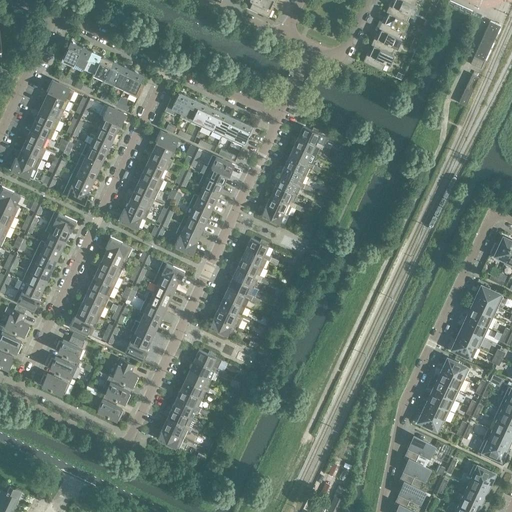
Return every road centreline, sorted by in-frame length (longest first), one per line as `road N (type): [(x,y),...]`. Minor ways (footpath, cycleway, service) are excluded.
road 1 (residential): [(15,398),(169,65)]
road 2 (residential): [(128,442),(280,116)]
road 3 (residential): [(381,511),(404,403),(497,213),(511,220)]
road 4 (tertiary): [(162,511),(0,436)]
road 5 (residential): [(0,140),(56,19)]
road 6 (residential): [(280,116),(169,65)]
road 7 (residential): [(169,65),(56,19)]
road 8 (residential): [(128,442),(15,398)]
